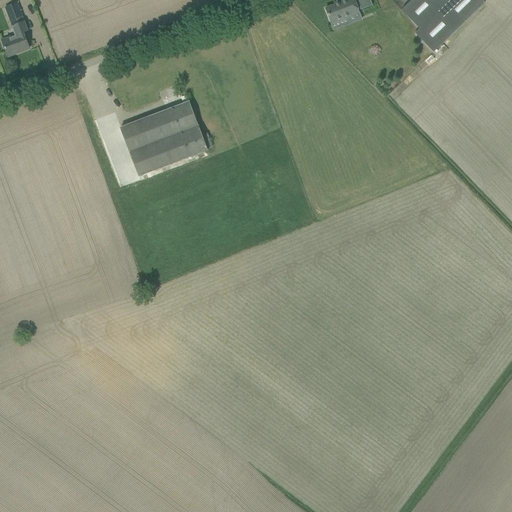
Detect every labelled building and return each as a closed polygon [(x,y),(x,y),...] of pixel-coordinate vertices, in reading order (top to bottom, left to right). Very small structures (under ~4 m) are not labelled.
[(331,24),(359,14),(353,0),(344,0),(340,2),(340,3),(325,9),(331,24)] [(412,0),(401,11),(419,29),(414,34),(433,53),(484,3),(481,0),(412,0)] [(12,27),(24,22),(17,3),(4,8),(11,27),(12,27)] [(2,41),(8,57),(29,49),(23,34),(27,32),(24,22),(12,27),(15,36),(2,41)] [(186,95),(181,98),(183,104),(189,101),(186,95)] [(120,128),(139,177),(208,151),(207,150),(213,147),(207,134),(202,136),(189,102),(170,109),(120,128)]
